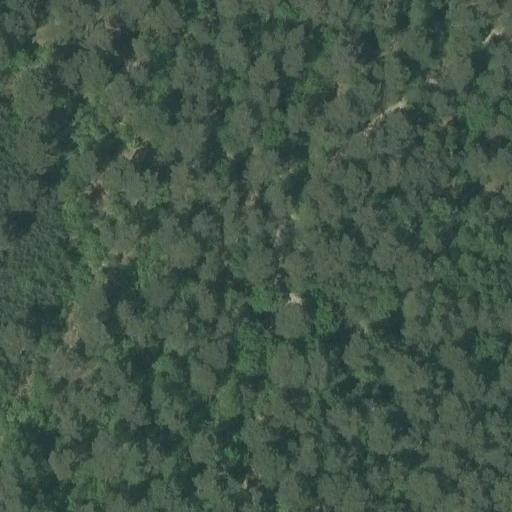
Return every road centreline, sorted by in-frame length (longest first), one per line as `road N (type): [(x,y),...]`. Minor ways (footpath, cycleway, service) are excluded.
road 1 (track): [(241,511),(272,258),(303,180),(348,135),(475,64),(504,18),(505,0)]
road 2 (track): [(511,347),(452,348),(379,333),(269,275)]
road 3 (track): [(149,0),(0,56)]
